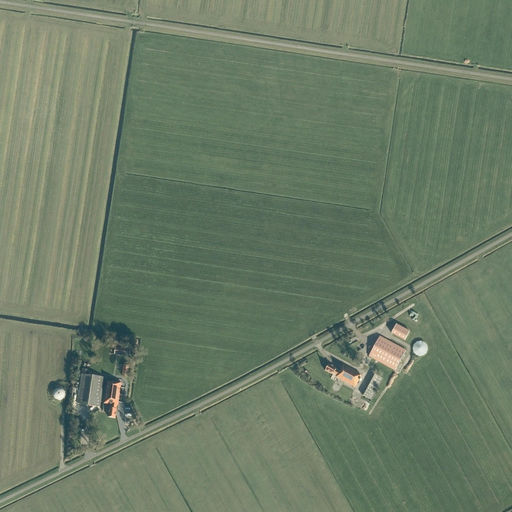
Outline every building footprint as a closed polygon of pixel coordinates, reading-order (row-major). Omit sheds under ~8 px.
[(396,324),(391,334),(404,340),(409,331),(396,324)] [(406,350),(384,338),(380,336),(369,357),(395,371),(406,350)] [(426,353),(428,350),(427,346),(424,343),(421,342),(417,342),(414,345),(413,348),(413,352),(416,355),(420,356),(423,356),(426,353)] [(130,356),(130,350),(115,348),(114,355),(130,356)] [(355,388),(361,376),(357,374),(357,373),(343,365),(339,372),(335,370),(336,369),(328,365),(325,371),(333,375),(333,374),(337,376),(336,378),(355,388)] [(100,407),(104,378),(82,374),(77,404),(100,407)] [(374,374),(370,380),(362,395),(371,400),(383,378),(374,374)] [(111,382),(107,382),(104,404),(110,405),(108,418),(115,419),(117,410),(116,410),(117,406),(118,406),(119,398),(120,391),(121,383),(111,382)] [(58,388),(57,388),(56,388),(55,389),(55,390),(54,390),(54,391),(53,391),(53,392),(53,393),(52,394),(53,395),(53,396),(53,397),(54,398),(54,399),(55,399),(55,400),(56,400),(57,401),(58,401),(59,401),(60,401),(61,401),(62,400),(63,400),(64,399),(65,398),(65,397),(65,396),(65,395),(65,394),(65,393),(65,392),(64,391),(64,390),(63,390),(62,389),(61,389),(60,388),(59,388),(58,388)]
